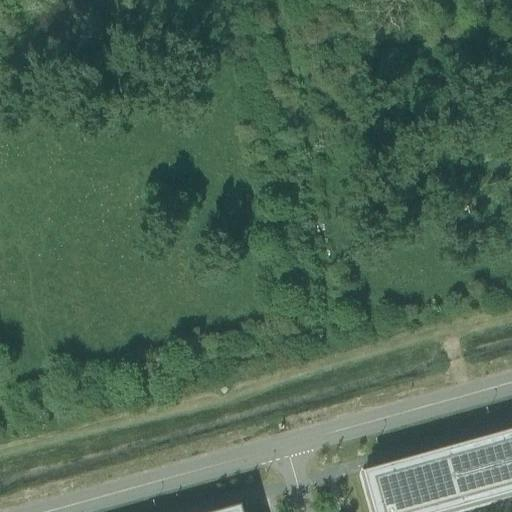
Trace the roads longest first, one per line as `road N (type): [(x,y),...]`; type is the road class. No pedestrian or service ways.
road 1 (tertiary): [(53,511),(284,448)]
road 2 (tertiary): [(284,448),(511,384)]
